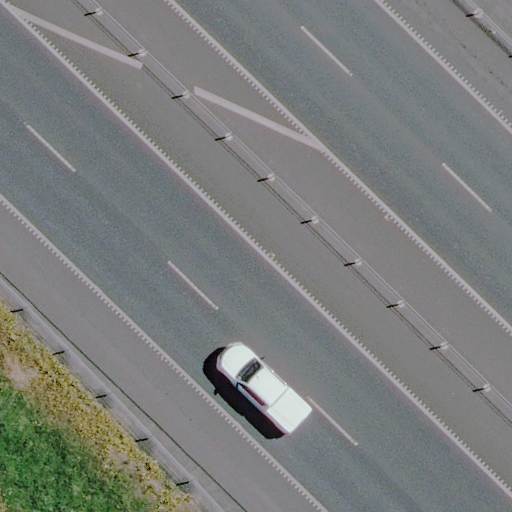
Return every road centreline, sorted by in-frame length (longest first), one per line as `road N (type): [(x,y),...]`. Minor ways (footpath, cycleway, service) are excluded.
road 1 (motorway): [(388,511),(0,135)]
road 2 (motorway): [(282,0),(511,223)]
